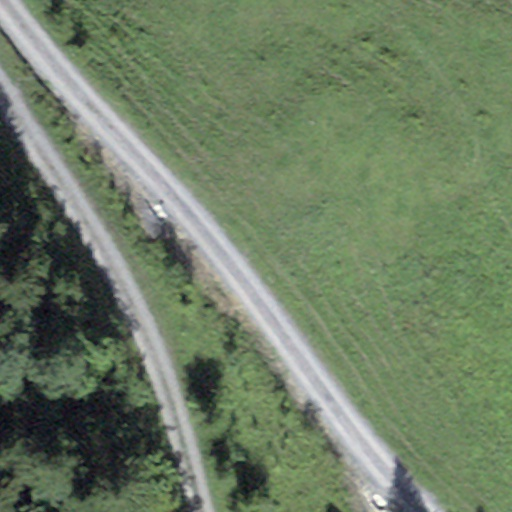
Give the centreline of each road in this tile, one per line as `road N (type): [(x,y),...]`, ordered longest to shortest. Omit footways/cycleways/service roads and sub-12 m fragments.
road 1 (track): [(0,18),(236,294),(401,511)]
road 2 (track): [(0,103),(110,295),(167,437),(187,511)]
